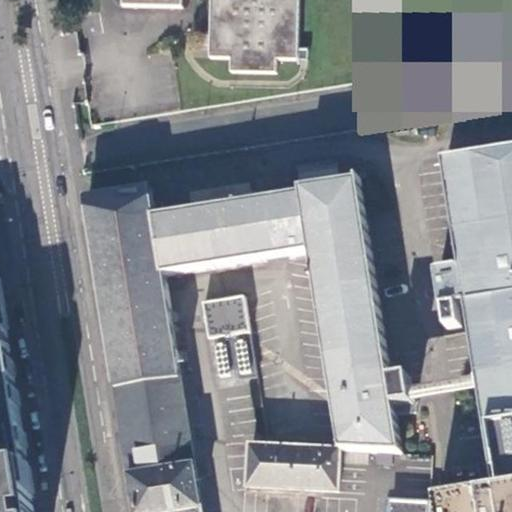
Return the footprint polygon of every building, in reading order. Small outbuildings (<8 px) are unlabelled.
[(120,0),(121,3),(181,5),(181,0),(209,0),(208,56),(229,57),(229,71),(275,72),(275,58),(296,59),(298,0),(120,0)] [(498,490),(469,494),(471,511),(511,511),(511,154),(443,166),(460,272),(436,276),(443,312),(444,312),(447,334),(460,332),(457,310),(466,308),(498,490)] [(97,197),(86,198),(113,374),(133,502),(134,511),(200,511),(165,275),(311,253),(343,450),(403,453),(397,413),(395,405),(399,404),(396,382),(392,383),(358,178),(356,179),(357,182),(301,190),(302,195),(156,217),(152,189),(97,197)] [(0,275),(0,473),(30,469),(23,425),(20,404),(6,312),(0,275)] [(203,303),(208,339),(250,333),(244,297),(203,303)] [(250,333),(208,339),(210,349),(251,343),(250,333)] [(409,370),(394,373),(396,382),(399,404),(414,402),(409,370)] [(229,432),(252,428),(244,385),(220,389),(229,432)] [(337,491),(339,450),(249,446),(247,486),(337,491)] [(36,511),(30,469),(0,473),(0,511),(36,511)] [(471,511),(469,494),(438,498),(431,499),(431,505),(395,506),(394,511),(471,511)]
